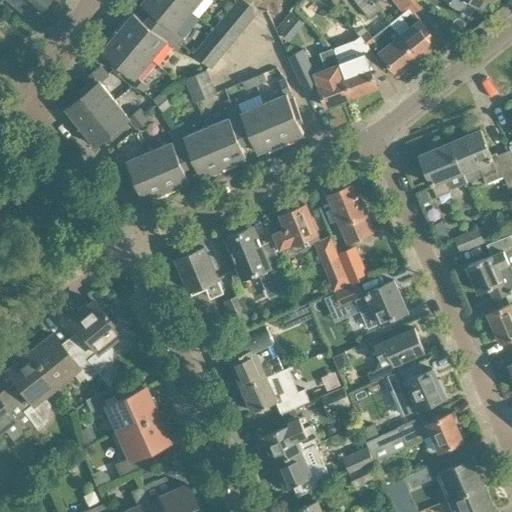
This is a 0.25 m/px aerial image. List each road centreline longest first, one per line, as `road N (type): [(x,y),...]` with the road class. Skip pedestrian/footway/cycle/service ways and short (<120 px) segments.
road 1 (unclassified): [(511,453),(375,139)]
road 2 (residential): [(252,511),(138,241)]
road 3 (residential): [(138,241),(375,139)]
road 4 (residential): [(138,241),(17,95)]
road 5 (residential): [(375,139),(511,27)]
road 6 (residential): [(0,340),(138,241)]
